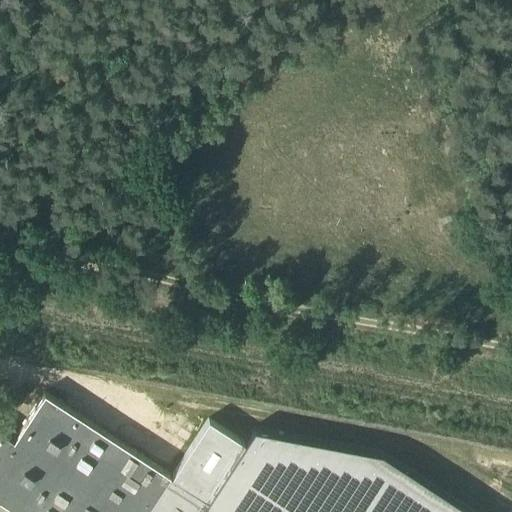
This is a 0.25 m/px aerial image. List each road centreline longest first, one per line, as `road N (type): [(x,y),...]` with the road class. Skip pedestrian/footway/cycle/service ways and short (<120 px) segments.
road 1 (track): [(0,245),(511,344)]
road 2 (track): [(84,0),(194,286)]
